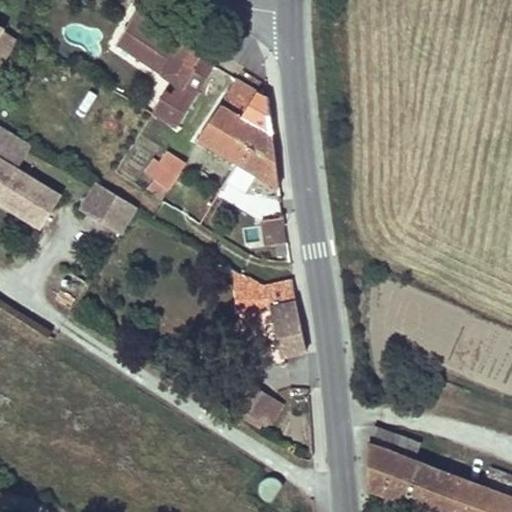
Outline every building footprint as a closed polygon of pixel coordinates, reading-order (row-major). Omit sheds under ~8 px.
[(173,82),(153,110),(177,125),(222,59),(206,49),(202,55),(167,31),(171,25),(141,5),(116,43),(173,82)] [(0,57),(7,60),(18,35),(4,29),(0,38),(0,57)] [(236,76),(220,101),(239,113),(272,133),(267,95),(254,87),(236,76)] [(220,101),(197,139),(277,186),(272,133),(239,113),(220,101)] [(145,172),(169,189),(187,164),(169,152),(161,162),(155,159),(145,172)] [(68,193),(0,153),(0,196),(49,225),(68,193)] [(142,207),(99,181),(83,208),(124,234),(142,207)] [(283,218),(262,220),(265,246),(287,244),(283,218)] [(242,311),(254,308),(245,271),(230,261),(242,311)] [(266,283),(245,271),(254,308),(271,304),(266,283)] [(293,280),(266,283),(271,304),(274,318),(299,315),(293,280)] [(299,315),(274,318),(283,356),(306,351),(299,315)] [(230,412),(255,428),(271,403),(246,387),(230,412)] [(421,443),(375,425),(369,448),(367,485),(431,511),(511,511),(511,487),(486,477),(482,488),(415,462),(421,443)] [(255,490),(269,501),(285,482),(270,471),(255,490)]
